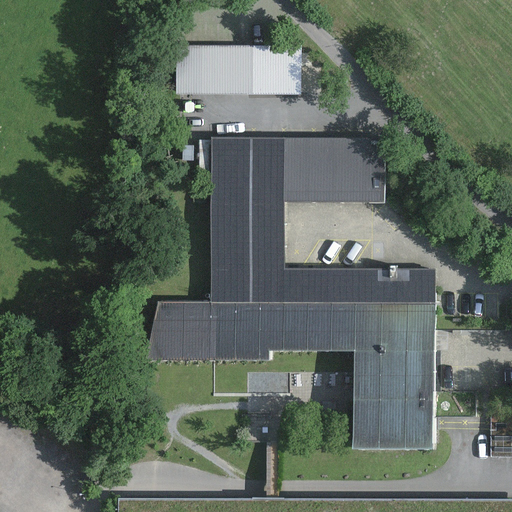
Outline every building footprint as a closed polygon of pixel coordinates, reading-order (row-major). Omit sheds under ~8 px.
[(254,93),(254,48),(178,47),(178,93),(254,93)] [(286,270),(285,202),(386,202),(385,137),(213,137),(213,303),(162,302),(155,363),(272,362),(272,353),(362,353),(362,452),(438,452),(435,271),(286,270)] [(476,392),(447,393),(447,417),(476,417),(476,392)] [(511,416),(492,416),(492,458),(511,457),(511,416)] [(511,511),(511,499),(120,501),(120,511),(511,511)]
